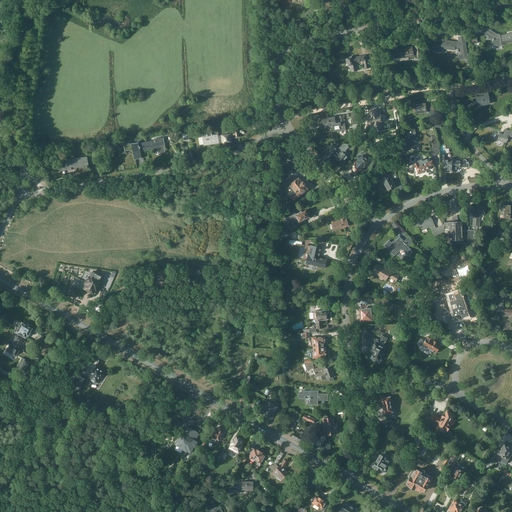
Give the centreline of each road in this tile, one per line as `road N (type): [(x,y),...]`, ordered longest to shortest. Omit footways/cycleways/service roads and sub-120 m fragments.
road 1 (tertiary): [(319,465),(0,279)]
road 2 (residential): [(277,126),(276,78),(288,45),(511,3)]
road 3 (residential): [(277,126),(214,162),(48,191)]
road 4 (residential): [(22,169),(34,0)]
road 5 (residential): [(355,382),(342,280),(376,223)]
road 6 (residential): [(376,223),(284,122),(277,126)]
road 7 (residential): [(376,223),(433,194),(508,184)]
